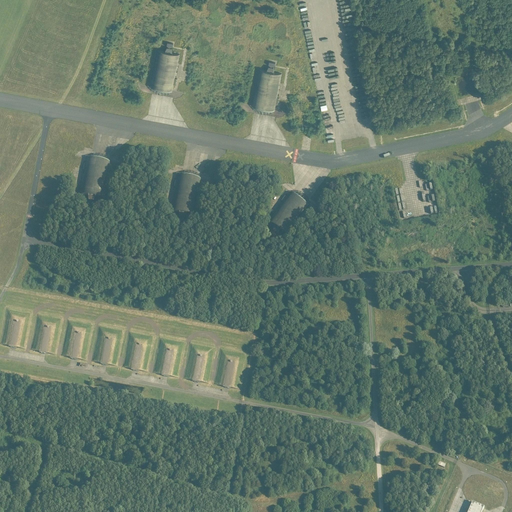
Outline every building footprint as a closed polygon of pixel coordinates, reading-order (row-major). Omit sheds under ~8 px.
[(172,53),(171,50),(173,43),(167,42),(165,49),(164,51),(156,50),(150,87),(172,91),(174,85),(175,85),(176,79),(175,79),(179,54),(172,53)] [(266,71),(259,69),(252,106),(275,111),(276,104),(278,104),(279,98),(277,98),(282,73),(274,72),(274,69),(275,63),(269,61),(268,68),(266,71)] [(88,196),(88,199),(87,205),(93,207),(94,200),(95,197),(103,199),(110,162),(87,157),(86,164),(84,164),(83,170),(85,170),(80,195),(88,196)] [(194,216),(201,179),(178,175),(177,181),(175,181),(174,187),(176,187),(171,212),(179,213),(179,216),(178,223),(184,224),(185,217),(186,215),(194,216)] [(274,227),(273,229),(269,235),(274,238),(278,233),(280,231),(286,236),(309,206),(291,192),(287,197),(285,196),(281,201),(283,202),(268,222),(274,227)] [(18,348),(24,349),(22,348),(22,347),(22,348),(20,348),(20,346),(19,348),(17,347),(22,323),(20,323),(14,322),(13,321),(8,346),(6,345),(6,344),(6,345),(3,345),(4,344),(3,344),(3,345),(1,344),(7,346),(7,347),(8,347),(16,348),(17,348),(17,349),(18,349),(18,348)] [(49,353),(55,355),(55,354),(53,354),(53,353),(52,354),(50,353),(50,352),(50,353),(48,353),(52,329),(51,328),(45,327),(43,327),(39,351),(36,351),(37,349),(36,349),(36,351),(34,350),(34,349),(34,350),(31,350),(38,351),(38,352),(39,352),(44,353),(47,354),(48,354),(49,353)] [(79,359),(85,360),(86,360),(83,360),(83,359),(83,360),(81,359),(81,358),(80,359),(78,359),(78,358),(83,334),(81,334),(75,333),(74,333),(69,357),(67,357),(67,355),(67,357),(65,356),(65,355),(64,355),(64,356),(62,356),(68,357),(68,358),(69,358),(70,358),(73,359),(78,360),(79,360),(79,359)] [(110,365),(116,366),(114,365),(114,364),(114,365),(111,365),(112,363),(111,363),(111,365),(109,364),(113,340),(112,340),(106,339),(105,339),(100,363),(98,362),(98,361),(97,362),(95,362),(95,361),(95,362),(93,361),(93,362),(99,363),(99,364),(100,364),(104,365),(108,365),(109,366),(110,366),(110,365)] [(140,371),(147,372),(144,371),(145,370),(144,370),(144,371),(142,371),(142,369),(142,371),(139,370),(144,346),(142,346),(136,344),(135,344),(131,369),(128,368),(129,367),(128,366),(128,368),(126,368),(126,367),(125,368),(123,367),(129,369),(129,370),(130,370),(131,370),(139,371),(140,371),(139,372),(140,372),(140,371)] [(171,376),(177,378),(177,377),(175,377),(175,376),(175,377),(173,376),(173,375),(172,376),(170,376),(175,352),(173,351),(167,350),(166,350),(161,374),(159,374),(159,372),(159,374),(156,373),(156,372),(156,373),(154,373),(160,374),(160,375),(161,375),(164,376),(169,377),(170,377),(171,377),(171,376)] [(201,382),(208,383),(206,383),(206,382),(205,383),(203,382),(203,381),(203,382),(201,382),(201,381),(205,357),(204,357),(198,356),(196,356),(192,380),(189,380),(190,378),(189,378),(189,380),(187,379),(187,378),(187,379),(184,379),(191,380),(191,381),(192,381),(195,382),(200,383),(201,383),(201,382)] [(232,388),(238,389),(236,388),(236,387),(236,388),(234,388),(234,386),(233,388),(231,387),(236,363),(234,363),(228,362),(227,362),(222,386),(220,385),(220,384),(220,385),(218,385),(218,384),(217,384),(217,385),(215,384),(215,385),(221,386),(221,387),(222,387),(223,387),(230,388),(231,389),(232,389),(232,388)] [(482,511),(484,508),(484,507),(475,504),(473,502),(468,511),(482,511)]
